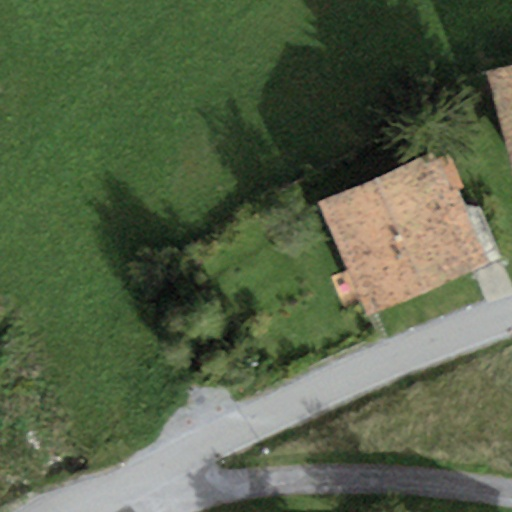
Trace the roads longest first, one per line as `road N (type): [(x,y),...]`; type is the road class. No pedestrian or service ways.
road 1 (residential): [(511,314),(348,376),(96,511)]
road 2 (track): [(174,466),(511,494)]
